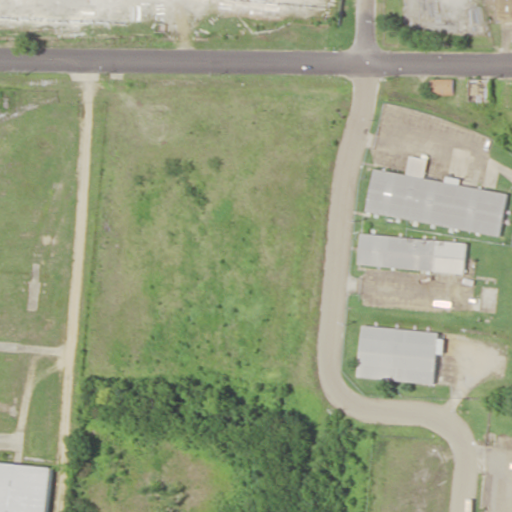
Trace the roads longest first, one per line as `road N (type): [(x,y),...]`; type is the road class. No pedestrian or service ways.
road 1 (residential): [(370,0),(369,58),(329,271),(326,360),(339,397),(442,413),(461,444),(455,511)]
road 2 (tertiary): [(511,58),(0,57)]
